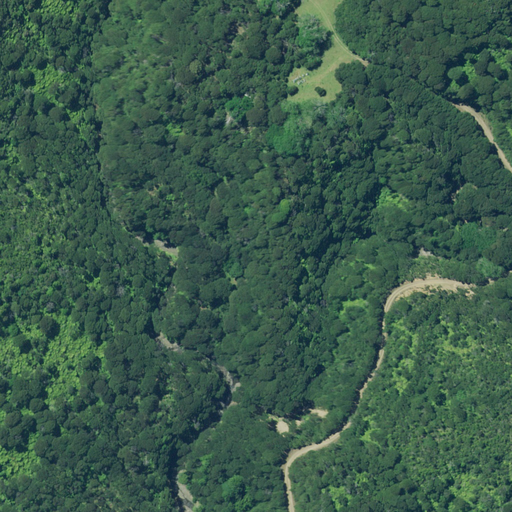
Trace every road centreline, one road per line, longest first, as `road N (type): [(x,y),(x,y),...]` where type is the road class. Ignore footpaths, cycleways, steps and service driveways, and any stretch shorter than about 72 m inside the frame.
road 1 (track): [(511,277),(487,289),(390,290),(379,313),(373,373),(345,427),(285,460),(287,511)]
road 2 (track): [(322,0),(406,116),(456,139),(459,203),(476,222),(511,233)]
